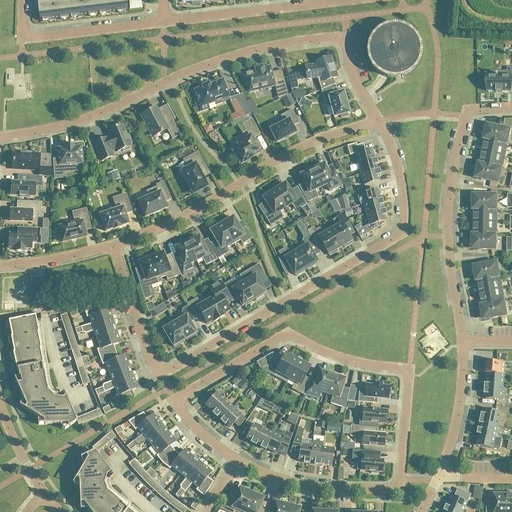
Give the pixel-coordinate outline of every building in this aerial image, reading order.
[(55,20),(52,0),(37,0),(40,21),(42,21),(42,22),(55,20)] [(66,0),(52,0),(55,20),(69,18),(66,0)] [(83,17),(81,0),(66,0),(69,18),(83,17)] [(95,0),(81,0),(83,17),(98,15),(95,0)] [(112,13),(110,0),(95,0),(98,15),(112,13)] [(125,0),(110,0),(112,13),(125,11),(127,11),(125,0)] [(141,3),(141,0),(140,0),(128,0),(130,9),(142,8),(141,4),(141,3)] [(386,27),(384,28),(379,30),(374,34),(371,39),(369,45),(368,51),(368,57),(370,62),(373,68),(378,72),(383,75),(388,77),(392,77),(396,77),(400,77),(404,76),(409,72),(414,68),(417,63),(419,56),(420,50),(418,44),(416,38),(412,33),(407,29),(401,27),(395,26),(388,26),(386,27)] [(321,90),(335,85),(333,79),(337,77),(330,57),(316,62),(317,64),(305,66),(307,79),(317,78),(321,90)] [(289,95),(286,87),(282,70),(272,72),(270,66),(263,68),(263,66),(255,68),(255,70),(240,74),(250,92),(274,86),(275,90),(278,100),(289,95)] [(496,92),(502,92),(502,91),(511,91),(511,85),(511,67),(507,68),(507,76),(498,75),(498,72),(486,72),(486,81),(488,81),(487,91),(496,91),(496,92)] [(224,101),(230,99),(223,80),(209,85),(209,83),(202,86),(202,87),(195,90),(195,92),(193,92),(196,99),(198,98),(199,103),(196,104),(199,112),(208,108),(207,105),(215,102),(216,105),(225,102),(224,101)] [(335,85),(321,90),(325,105),(328,107),(331,106),(334,117),(340,115),(341,118),(348,116),(347,114),(349,113),(344,92),(337,93),(335,85)] [(251,113),(242,94),(230,99),(231,102),(230,103),(235,113),(229,116),(232,122),(251,113)] [(295,104),(290,95),(282,98),(287,108),(295,104)] [(304,97),(296,100),(300,108),(304,106),(306,100),(304,97)] [(175,120),(175,119),(167,104),(167,105),(169,108),(162,112),(163,113),(160,114),(156,108),(141,116),(152,135),(159,131),(160,133),(167,129),(172,139),(172,140),(181,135),(180,135),(173,120),(174,119),(175,120)] [(251,113),(258,109),(255,105),(249,108),(251,113)] [(298,123),(292,110),(280,115),(284,122),(270,130),(277,142),(296,133),(292,126),(298,123)] [(234,151),(232,152),(235,158),(236,158),(241,166),(249,161),(248,160),(254,156),(252,153),(259,149),(251,137),(259,132),(252,118),(251,119),(241,125),(245,131),(242,133),(246,139),(245,140),(232,148),(234,151)] [(203,134),(211,131),(208,123),(200,126),(203,134)] [(123,125),(108,131),(111,138),(107,139),(106,138),(93,143),(101,162),(114,156),(112,151),(116,150),(116,152),(122,150),(123,151),(130,149),(129,147),(131,146),(131,144),(132,144),(129,136),(127,136),(123,125)] [(485,140),(507,144),(510,129),(496,126),(496,128),(493,128),(493,127),(486,126),(483,139),(485,140)] [(507,144),(485,140),(482,152),(504,156),(507,144)] [(356,144),(347,146),(350,155),(355,154),(358,164),(374,160),(371,149),(365,150),(363,144),(357,146),(356,144)] [(82,164),(81,147),(74,147),(74,145),(65,146),(65,148),(58,148),(59,164),(53,164),(54,179),(64,178),(64,169),(67,169),(79,168),(78,164),(82,164)] [(189,148),(180,152),(183,157),(192,153),(189,148)] [(14,153),(13,153),(13,169),(37,170),(38,154),(38,155),(31,155),(31,153),(21,152),(21,154),(14,154),(14,153)] [(482,152),(480,163),(502,168),(504,156),(482,152)] [(198,153),(184,160),(188,168),(181,172),(182,172),(179,175),(187,183),(193,194),(207,186),(197,167),(203,164),(198,153)] [(377,170),(374,160),(358,164),(361,174),(377,170)] [(340,161),(334,163),(337,169),(343,167),(340,161)] [(315,169),(313,169),(321,187),(324,185),(328,187),(330,192),(342,186),(332,165),(334,170),(330,172),(328,171),(324,164),(323,165),(322,163),(314,167),(315,169)] [(502,168),(480,163),(478,163),(475,177),(482,178),(482,177),(485,178),(484,180),(498,183),(502,168)] [(40,166),(39,176),(42,176),(51,177),(51,167),(40,166)] [(321,187),(313,169),(311,170),(310,168),(302,172),(303,174),(301,175),(306,186),(300,189),(307,202),(318,197),(315,191),(316,189),(321,187)] [(120,179),(117,170),(107,174),(109,179),(106,180),(107,184),(120,179)] [(380,181),(377,170),(361,174),(364,185),(380,181)] [(42,176),(39,176),(28,176),(27,182),(12,181),(11,195),(19,195),(19,196),(28,197),(28,196),(35,196),(35,183),(42,184),(42,176)] [(138,202),(145,217),(167,208),(165,202),(171,199),(163,182),(156,185),(157,187),(147,191),(149,197),(138,202)] [(276,189),(274,191),(285,208),(291,204),(295,210),(300,207),(301,209),(307,205),(298,189),(293,193),(291,192),(285,183),(284,185),(283,183),(275,188),(276,189)] [(350,183),(344,184),(346,193),(352,191),(350,183)] [(361,193),(357,194),(360,205),(364,204),(380,200),(377,189),(361,193)] [(285,208),(274,191),(272,192),(271,190),(264,195),(265,197),(263,198),(268,205),(267,207),(261,211),(271,226),(284,217),(280,211),(285,208)] [(106,231),(128,224),(125,214),(132,212),(126,194),(113,198),(117,209),(100,215),(102,222),(100,223),(102,231),(105,230),(106,231)] [(474,210),(496,210),(497,195),(482,195),(482,197),(479,197),(479,196),(473,196),(472,210),(474,210)] [(380,200),(364,204),(367,215),(383,210),(380,200)] [(19,209),(11,209),(10,213),(8,213),(8,219),(10,219),(10,221),(32,222),(32,217),(35,217),(36,214),(41,214),(42,202),(20,201),(19,209)] [(59,228),(62,242),(86,237),(84,231),(91,229),(86,209),(72,212),(75,224),(59,228)] [(369,224),(367,225),(370,231),(384,223),(384,222),(386,221),(383,210),(367,215),(369,224)] [(474,210),(474,222),(496,222),(496,210),(474,210)] [(134,214),(128,215),(131,226),(137,224),(134,214)] [(328,228),(340,248),(343,246),(344,248),(352,243),(344,229),(350,225),(343,214),(332,220),(335,224),(328,228)] [(222,224),(234,244),(240,240),(242,244),(252,238),(246,227),(240,230),(233,217),(222,224)] [(474,222),(473,234),(496,235),(496,222),(474,222)] [(234,244),(222,224),(211,231),(218,243),(212,247),(218,259),(230,252),(227,248),(234,244)] [(358,225),(354,227),(360,237),(370,231),(367,225),(361,229),(358,225)] [(9,234),(9,248),(17,248),(16,251),(24,251),(24,249),(31,249),(32,242),(36,242),(37,228),(21,227),(21,234),(9,234)] [(340,248),(328,228),(322,232),(320,228),(315,230),(313,227),(307,231),(309,234),(316,245),(321,242),(330,256),(338,252),(337,250),(340,248)] [(285,238),(282,232),(277,236),(280,241),(285,238)] [(316,245),(309,234),(304,238),(301,249),(296,251),(306,268),(310,266),(311,267),(317,264),(316,262),(317,262),(314,256),(320,253),(316,246),(316,245)] [(496,235),(473,234),(472,234),(472,248),(478,248),(481,248),(481,250),(496,250),(496,235)] [(189,241),(187,242),(197,261),(203,259),(206,266),(218,259),(212,247),(209,243),(204,246),(199,236),(197,237),(196,236),(188,239),(189,241)] [(197,261),(187,242),(185,243),(185,241),(177,245),(178,247),(175,248),(179,256),(179,258),(174,260),(173,257),(173,256),(172,256),(175,263),(180,275),(181,275),(181,277),(182,277),(182,278),(195,272),(191,264),(197,261)] [(306,268),(296,251),(290,255),(286,248),(279,252),(282,257),(278,259),(285,273),(291,270),(294,275),(296,274),(297,276),(302,273),(301,271),(306,268)] [(163,253),(152,257),(161,282),(162,282),(160,278),(162,278),(165,276),(167,280),(169,280),(180,275),(175,263),(168,266),(163,253)] [(140,270),(136,272),(145,300),(146,299),(155,296),(151,286),(153,286),(161,282),(152,257),(146,260),(145,258),(137,261),(140,270)] [(240,260),(234,264),(238,269),(243,266),(240,260)] [(477,281),(500,277),(497,262),(483,264),(483,266),(480,267),(480,266),(473,268),(476,281),(477,281)] [(259,264),(240,275),(254,299),(255,298),(256,300),(264,295),(263,293),(265,292),(261,285),(261,283),(268,279),(259,264)] [(215,273),(210,276),(213,282),(218,279),(215,273)] [(254,299),(240,275),(244,282),(238,286),(236,283),(235,284),(232,280),(222,285),(232,302),(231,299),(236,296),(242,306),(244,304),(245,306),(253,302),(252,300),(254,299)] [(500,277),(477,281),(480,293),(502,289),(500,277)] [(190,279),(184,282),(187,290),(193,286),(190,279)] [(210,297),(207,299),(219,319),(225,316),(224,314),(229,311),(224,302),(230,298),(231,300),(230,300),(231,300),(232,302),(222,285),(220,281),(208,288),(211,293),(210,297)] [(504,301),(502,289),(480,293),(482,305),(504,301)] [(219,319),(207,299),(200,303),(197,298),(187,304),(188,306),(197,321),(197,320),(196,318),(201,315),(207,324),(212,321),(213,323),(219,319)] [(504,301),(482,305),(480,305),(483,319),(489,318),(489,317),(492,317),(492,319),(507,316),(504,301)] [(154,309),(152,302),(145,304),(148,312),(154,309)] [(163,303),(154,309),(158,316),(167,310),(167,309),(164,304),(163,303)] [(96,326),(116,320),(114,316),(112,317),(110,309),(103,311),(100,304),(84,308),(87,318),(89,317),(92,324),(95,323),(96,326)] [(197,321),(188,306),(182,309),(180,320),(175,323),(185,339),(190,336),(191,338),(197,334),(190,323),(196,319),(197,321)] [(99,409),(76,418),(64,391),(59,394),(64,392),(65,397),(61,399),(61,398),(53,397),(53,396),(47,391),(47,390),(43,371),(42,364),(43,364),(40,349),(41,348),(38,333),(39,332),(35,316),(39,315),(40,320),(41,320),(40,314),(9,321),(9,322),(11,322),(12,327),(10,328),(12,336),(11,337),(11,338),(13,338),(14,343),(12,344),(14,352),(13,352),(13,354),(15,354),(16,359),(14,359),(17,369),(19,377),(20,377),(21,383),(17,384),(17,383),(16,383),(23,400),(23,399),(26,406),(25,408),(24,408),(38,417),(44,421),(44,424),(43,424),(43,425),(60,424),(68,426),(69,427),(77,421),(78,425),(102,416),(99,409)] [(87,356),(81,358),(67,314),(60,316),(83,385),(89,383),(84,368),(90,367),(87,356)] [(95,323),(92,324),(79,328),(75,329),(76,334),(82,332),(82,333),(85,334),(94,331),(96,337),(117,331),(114,325),(117,324),(116,320),(96,326),(95,323)] [(185,339),(175,323),(173,320),(167,323),(169,326),(163,329),(174,348),(181,344),(180,343),(185,339)] [(431,321),(421,329),(428,338),(438,330),(431,321)] [(119,330),(117,331),(96,337),(100,349),(97,350),(99,358),(116,351),(113,345),(120,343),(118,336),(120,335),(119,330)] [(116,351),(99,358),(103,365),(105,364),(109,375),(129,367),(132,366),(130,361),(128,362),(125,355),(118,358),(116,351)] [(287,382),(298,361),(286,354),(282,361),(278,359),(277,360),(272,353),(256,362),(261,369),(266,366),(276,372),(274,375),(287,382)] [(298,361),(287,382),(289,379),(295,382),(292,389),(304,395),(312,375),(309,383),(303,380),(310,367),(298,361)] [(487,373),(504,374),(505,363),(488,362),(487,373)] [(129,367),(109,375),(112,381),(103,385),(102,388),(95,391),(97,396),(115,389),(118,387),(117,383),(136,376),(134,372),(132,373),(129,367)] [(312,375),(304,395),(318,399),(320,393),(322,392),(327,394),(333,375),(330,375),(331,373),(323,370),(322,372),(320,371),(317,379),(316,380),(312,379),(313,376),(312,375)] [(487,373),(487,375),(486,384),(503,385),(504,376),(504,374),(487,373)] [(333,375),(327,394),(331,395),(332,397),(330,403),(345,408),(347,401),(350,388),(349,388),(349,389),(348,390),(343,389),(343,387),(345,379),(343,379),(344,377),(336,374),(335,376),(333,375)] [(137,380),(136,376),(117,383),(118,387),(115,389),(118,395),(115,397),(119,406),(134,397),(131,390),(138,388),(135,381),(137,380)] [(241,381),(237,376),(232,382),(236,386),(241,381)] [(248,385),(243,381),(239,386),(243,390),(248,385)] [(359,389),(358,402),(375,403),(376,399),(377,398),(388,398),(388,396),(391,397),(391,389),(389,389),(389,386),(382,386),(382,384),(375,384),(375,385),(366,385),(366,390),(359,389)] [(486,384),(486,387),(485,400),(502,401),(503,388),(503,385),(486,384)] [(350,385),(350,388),(347,401),(354,402),(357,387),(350,385)] [(214,412),(225,400),(217,392),(205,405),(214,412)] [(225,400),(214,412),(222,420),(233,407),(225,400)] [(269,404),(263,402),(260,407),(266,410),(269,404)] [(105,414),(111,411),(108,406),(102,409),(105,414)] [(284,410),(275,406),(272,412),(281,416),(284,410)] [(241,415),(233,407),(222,420),(230,427),(234,423),(241,415)] [(350,425),(378,428),(378,423),(386,424),(386,419),(388,419),(389,413),(387,413),(387,410),(363,408),(363,415),(360,415),(358,426),(350,425)] [(481,421),(481,424),(497,427),(498,425),(501,412),(484,409),(481,421)] [(147,435),(163,422),(160,418),(158,420),(153,414),(148,419),(143,413),(128,422),(135,430),(137,428),(142,434),(145,432),(147,435)] [(245,419),(241,415),(234,423),(239,428),(245,419)] [(284,423),(291,426),(295,418),(288,415),(284,423)] [(145,432),(142,434),(126,447),(130,451),(137,446),(138,447),(147,440),(151,445),(168,432),(164,427),(166,425),(163,422),(147,435),(145,432)] [(256,444),(264,429),(254,424),(246,439),(256,444)] [(333,433),(334,425),(326,424),(325,432),(333,433)] [(479,434),(479,435),(479,434),(495,438),(495,437),(497,427),(481,424),(479,434)] [(378,428),(350,425),(350,426),(351,426),(350,436),(362,437),(362,444),(384,446),(385,441),(386,441),(387,434),(376,434),(375,431),(375,428),(377,428),(378,428)] [(123,431),(120,426),(114,430),(117,434),(123,431)] [(294,439),(300,441),(304,429),(298,427),(294,439)] [(264,429),(256,444),(266,448),(273,433),(264,429)] [(276,429),(273,433),(266,448),(276,454),(277,452),(286,456),(292,435),(286,432),(285,434),(276,429)] [(168,432),(151,445),(159,454),(156,456),(162,463),(174,451),(170,446),(176,441),(171,435),(173,434),(170,430),(168,432)] [(84,464),(75,479),(76,479),(79,480),(79,487),(79,488),(80,504),(81,504),(81,503),(83,503),(88,508),(87,508),(90,511),(132,511),(128,508),(127,509),(122,505),(122,504),(107,492),(104,484),(106,479),(107,476),(106,475),(110,472),(113,476),(109,479),(110,480),(114,477),(96,453),(115,437),(111,431),(92,448),(94,451),(85,455),(86,456),(87,458),(84,464)] [(479,435),(476,446),(493,450),(495,438),(479,434),(479,435)] [(300,441),(294,439),(290,453),(299,454),(298,461),(309,462),(312,446),(301,444),(300,441)] [(313,441),(312,446),(309,462),(320,464),(322,447),(323,442),(319,442),(319,440),(317,440),(317,441),(313,441)] [(322,447),(320,464),(331,466),(334,449),(322,447)] [(174,451),(162,463),(170,469),(171,467),(180,474),(194,457),(195,455),(192,452),(190,454),(184,450),(180,455),(174,451)] [(379,460),(380,452),(352,450),(351,462),(358,462),(357,470),(371,471),(371,473),(379,474),(379,472),(382,472),(382,470),(384,470),(385,463),(383,463),(383,460),(379,460)] [(194,457),(180,474),(186,478),(180,486),(180,489),(175,496),(179,499),(192,483),(194,481),(191,478),(204,462),(201,459),(199,461),(194,457)] [(150,468),(145,473),(143,470),(141,468),(134,459),(129,464),(135,472),(145,482),(154,491),(168,503),(179,511),(184,511),(187,509),(173,498),(159,486),(156,483),(153,480),(157,476),(150,468)] [(207,465),(204,462),(191,478),(194,481),(192,483),(198,488),(196,490),(204,496),(213,482),(207,477),(212,472),(206,467),(207,465)] [(236,511),(243,511),(252,493),(240,488),(236,496),(234,497),(230,495),(229,495),(220,509),(226,511),(235,511),(236,511)] [(452,495),(448,506),(461,511),(463,511),(471,494),(458,488),(454,496),(452,495)] [(256,495),(252,493),(243,511),(265,511),(266,510),(265,510),(261,508),(260,506),(263,498),(262,498),(263,496),(257,493),(256,495)] [(506,511),(507,495),(494,495),(493,504),(492,505),(486,505),(486,511),(506,511)] [(195,510),(199,504),(194,501),(190,507),(195,510)] [(266,510),(265,511),(285,511),(288,505),(275,502),(273,511),(271,511),(266,511),(266,510)]
